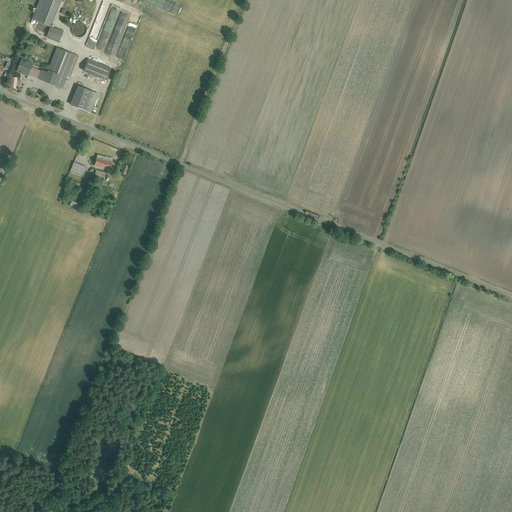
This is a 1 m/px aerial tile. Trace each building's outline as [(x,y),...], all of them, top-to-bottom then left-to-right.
[(40,0),(33,19),(53,26),(62,0),(40,0)] [(72,29),(73,34),(76,37),(81,38),(84,37),(87,33),(87,29),(84,24),(81,23),(76,24),(74,25),(72,29)] [(53,27),(47,38),(59,44),(64,33),(53,27)] [(57,48),(47,73),(33,68),(34,65),(21,60),(16,73),(28,77),(30,75),(67,89),(79,56),(57,48)] [(90,59),(85,71),(107,81),(112,69),(90,59)] [(79,87),(72,105),(91,113),(99,96),(79,87)] [(97,156),(94,166),(111,171),(113,161),(97,156)] [(74,162),(71,172),(84,176),(87,167),(74,162)] [(97,170),(95,176),(105,179),(107,174),(97,170)] [(73,201),(71,206),(79,210),(81,204),(73,201)]
